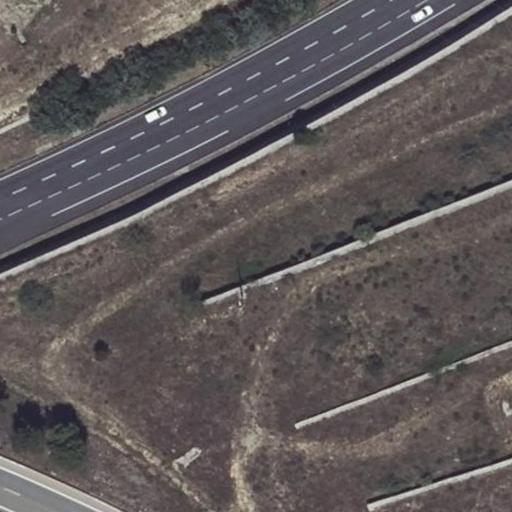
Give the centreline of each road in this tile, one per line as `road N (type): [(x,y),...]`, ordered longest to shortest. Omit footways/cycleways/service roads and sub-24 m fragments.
road 1 (motorway): [(0,217),(425,0)]
road 2 (motorway): [(0,189),(174,107),(370,0)]
